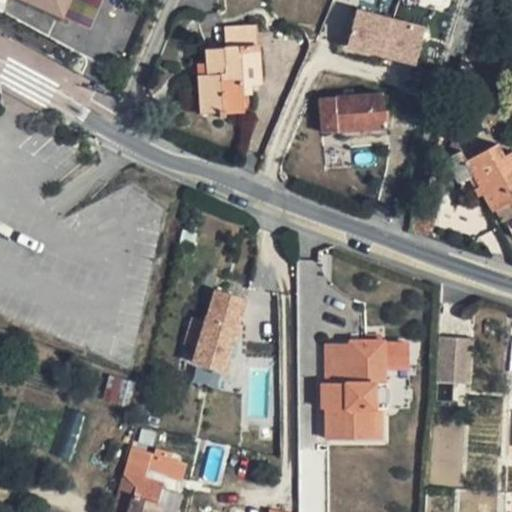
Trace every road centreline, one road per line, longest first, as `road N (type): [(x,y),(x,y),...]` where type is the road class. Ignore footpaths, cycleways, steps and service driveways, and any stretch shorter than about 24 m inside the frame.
road 1 (residential): [(395,247),(117,133)]
road 2 (residential): [(395,247),(472,0)]
road 3 (residential): [(117,133),(177,0)]
road 4 (residential): [(117,133),(0,69)]
road 5 (residential): [(511,286),(395,247)]
